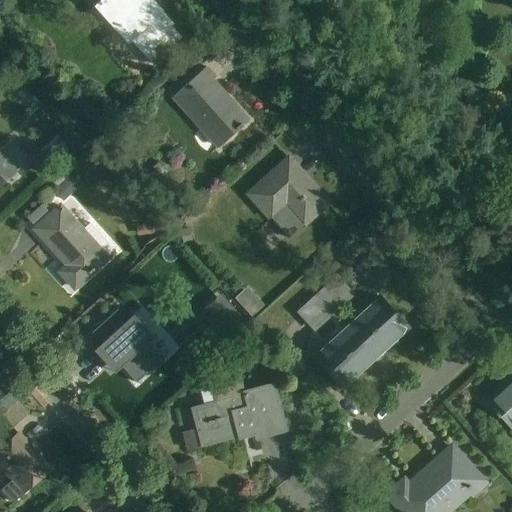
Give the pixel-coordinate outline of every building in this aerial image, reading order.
[(142,68),(181,36),(150,0),(86,0),(85,1),(142,68)] [(211,149),(252,115),(206,60),(165,93),(211,149)] [(64,130),(54,139),(71,156),(81,147),(64,130)] [(0,180),(15,168),(0,150),(0,180)] [(298,229),(328,206),(286,153),(238,191),(263,224),(282,209),(298,229)] [(65,170),(49,186),(63,199),(78,182),(65,170)] [(70,294),(112,254),(55,194),(23,225),(56,260),(46,269),(70,294)] [(337,387),(407,323),(374,287),(305,351),(337,387)] [(90,349),(128,391),(167,356),(128,314),(90,349)] [(509,430),(511,426),(511,374),(482,401),(509,430)] [(193,446),(279,426),(269,383),(183,404),(193,446)] [(0,469),(21,493),(52,466),(17,427),(0,442),(0,469)] [(448,511),(484,480),(446,439),(385,493),(401,511),(448,511)]
